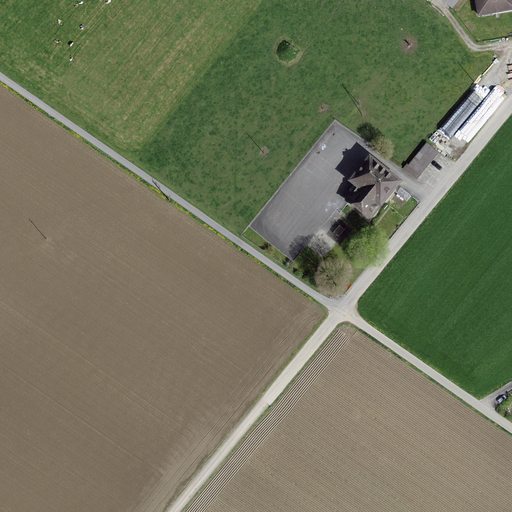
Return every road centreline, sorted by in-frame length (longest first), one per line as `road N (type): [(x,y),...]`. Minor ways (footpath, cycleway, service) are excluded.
road 1 (residential): [(341,311),(0,77)]
road 2 (unclassified): [(511,109),(341,311)]
road 3 (unclassified): [(341,311),(174,511)]
road 4 (residential): [(511,429),(341,311)]
